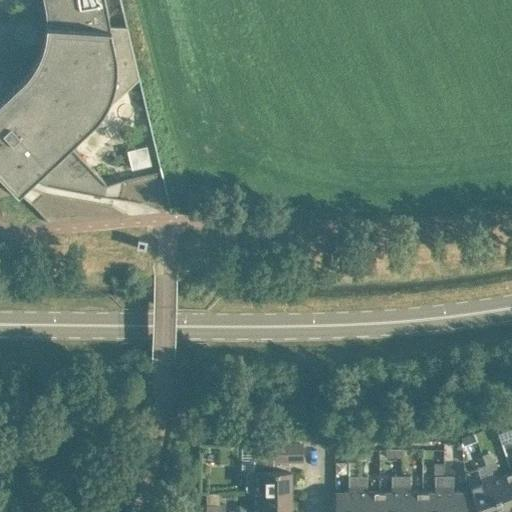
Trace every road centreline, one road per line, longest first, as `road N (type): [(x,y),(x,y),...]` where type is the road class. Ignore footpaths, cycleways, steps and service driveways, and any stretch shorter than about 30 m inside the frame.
road 1 (tertiary): [(511,307),(375,323),(0,324)]
road 2 (track): [(128,0),(178,220)]
